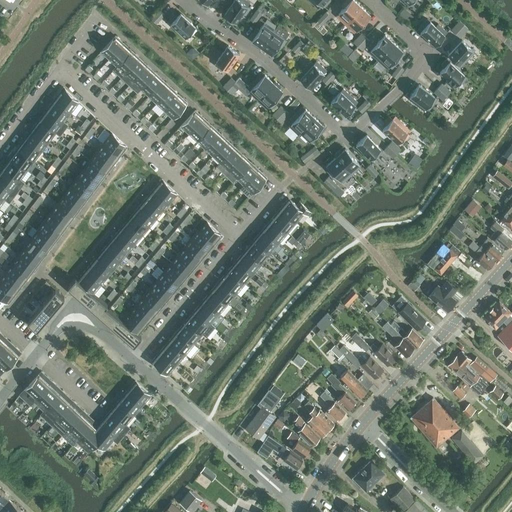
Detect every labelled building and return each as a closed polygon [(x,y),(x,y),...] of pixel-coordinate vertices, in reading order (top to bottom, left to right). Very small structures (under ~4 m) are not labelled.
[(234,0),(224,14),(229,17),(227,20),(234,25),(242,13),(245,15),(250,8),(247,6),(250,3),(245,0),(234,0)] [(339,13),(336,16),(344,23),(345,24),(361,7),(360,6),(353,0),(345,0),(341,5),(344,8),(338,13),(339,13)] [(361,7),(345,24),(354,33),(357,30),(370,15),(361,7)] [(250,19),(254,23),(262,13),(257,10),(250,19)] [(152,20),(156,23),(164,15),(160,11),(152,20)] [(318,21),(322,25),(330,16),(326,12),(318,21)] [(168,21),(185,37),(195,27),(180,13),(177,17),(174,14),(168,21)] [(418,29),(435,45),(445,35),(447,32),(438,24),(435,26),(427,19),(418,29)] [(318,21),(314,25),(323,34),(327,30),(318,21)] [(451,30),(455,33),(464,24),(460,21),(451,30)] [(249,38),(260,46),(272,30),(263,24),(259,30),(256,28),(249,38)] [(464,24),(455,33),(459,37),(468,28),(464,24)] [(272,30),(260,46),(272,55),(279,45),(281,47),(286,40),(272,30)] [(353,42),(357,46),(366,37),(362,33),(353,42)] [(369,52),(378,60),(394,43),(385,34),(377,43),(374,40),(368,47),(371,49),(369,52)] [(101,51),(109,59),(124,43),(123,43),(122,44),(119,41),(120,40),(115,36),(101,51)] [(366,37),(357,46),(361,50),(370,41),(366,37)] [(292,49),(296,53),(304,44),(300,40),(292,49)] [(448,54),(458,64),(461,66),(475,52),(472,49),(462,40),(448,54)] [(113,70),(131,51),(131,50),(130,51),(127,48),(128,47),(124,43),(109,59),(117,66),(113,70)] [(394,43),(378,60),(386,69),(389,66),(392,68),(397,62),(395,60),(403,51),(394,43)] [(214,64),(226,73),(239,53),(228,45),(214,64)] [(190,49),(186,53),(192,59),(199,53),(194,49),(190,49)] [(121,78),(125,74),(139,58),(138,59),(135,56),(136,55),(131,51),(113,70),(121,78)] [(129,84),(129,85),(147,66),(147,65),(146,66),(143,63),(144,62),(139,58),(125,74),(132,81),(129,84)] [(440,71),(448,79),(446,82),(452,88),(454,85),(457,88),(467,77),(447,59),(441,65),(444,67),(440,71)] [(297,76),(300,78),(310,88),(326,70),(316,61),(314,63),(311,61),(297,76)] [(392,75),(396,78),(404,69),(399,65),(392,75)] [(140,88),(141,89),(155,73),(154,73),(151,70),(147,66),(129,85),(137,92),(140,88)] [(322,80),(326,84),(335,75),(331,71),(322,80)] [(248,92),(257,100),(275,81),(273,82),(262,72),(248,87),(251,89),(248,92)] [(141,89),(148,96),(163,80),(162,80),(162,81),(159,78),(159,77),(155,73),(141,89)] [(223,86),(227,90),(235,81),(231,78),(223,86)] [(148,96),(156,103),(171,88),(170,87),(170,88),(167,85),(167,84),(163,80),(148,96)] [(235,81),(227,90),(231,94),(239,85),(235,81)] [(275,81),(257,100),(266,108),(269,106),(271,108),(277,102),(275,100),(283,91),(279,88),(281,86),(275,81)] [(441,83),(438,87),(447,96),(450,92),(441,83)] [(408,98),(424,110),(426,107),(429,110),(437,99),(418,84),(410,95),(408,98)] [(58,96),(54,101),(71,113),(79,102),(63,87),(57,96),(58,96)] [(447,96),(438,87),(434,92),(443,100),(447,96)] [(156,103),(164,111),(179,95),(178,95),(174,92),(175,92),(171,88),(156,103)] [(331,101),(345,115),(355,105),(357,102),(343,88),(340,91),(331,101)] [(179,95),(164,111),(172,118),(187,103),(186,102),(185,103),(182,100),(183,99),(179,95)] [(295,98),(289,104),(294,108),(299,102),(295,98)] [(358,108),(361,112),(370,104),(366,100),(358,108)] [(51,104),(46,109),(67,125),(68,125),(64,122),(71,113),(54,101),(51,105),(51,104)] [(272,115),(276,118),(285,110),(281,106),(272,115)] [(302,106),(289,121),(291,123),(289,126),(297,133),(298,134),(314,117),(313,116),(302,106)] [(43,114),(39,119),(60,135),(67,125),(46,109),(46,110),(47,111),(44,114),(43,114)] [(181,126),(189,134),(203,118),(202,118),(199,115),(200,115),(195,110),(181,126)] [(285,110),(276,118),(280,122),(289,113),(285,110)] [(383,129),(400,145),(409,135),(407,132),(409,130),(395,116),(392,119),(390,116),(384,122),(386,125),(383,129)] [(314,117),(298,134),(298,135),(301,132),(312,143),(326,128),(323,126),(314,117)] [(189,134),(197,141),(211,126),(211,125),(210,126),(207,123),(208,122),(203,118),(189,134)] [(36,123),(32,129),(49,141),(56,132),(60,135),(39,119),(39,120),(40,120),(37,124),(36,123)] [(197,141),(205,148),(219,133),(219,132),(218,133),(215,130),(215,129),(211,126),(197,141)] [(29,133),(25,138),(42,151),(49,141),(32,129),(31,129),(32,130),(30,133),(29,133)] [(111,132),(103,143),(120,156),(121,155),(120,154),(122,151),(123,152),(127,146),(111,132)] [(205,148),(212,156),(227,140),(226,140),(223,138),(223,137),(219,133),(205,148)] [(356,144),(372,161),(383,152),(366,134),(356,144)] [(22,142),(18,148),(34,161),(42,151),(25,138),(24,139),(25,139),(22,143),(22,142)] [(217,167),(235,148),(234,147),(234,148),(230,145),(231,144),(227,140),(212,156),(220,163),(217,167)] [(392,141),(388,145),(397,153),(400,149),(392,141)] [(103,143),(97,151),(114,164),(113,163),(116,160),(117,160),(120,156),(103,143)] [(397,153),(388,145),(384,149),(393,157),(397,153)] [(14,152),(10,157),(27,170),(34,161),(18,148),(17,148),(18,149),(15,152),(14,152)] [(217,167),(225,174),(243,155),(242,155),(238,152),(239,152),(235,148),(217,167)] [(340,150),(334,155),(352,174),(361,166),(359,163),(345,148),(342,152),(340,150)] [(301,158),(304,162),(314,154),(310,150),(301,158)] [(97,151),(90,160),(107,173),(108,172),(107,172),(109,168),(110,169),(114,164),(97,151)] [(225,174),(233,182),(251,162),(250,162),(249,163),(246,160),(247,159),(243,155),(225,174)] [(352,174),(334,155),(336,157),(324,167),(332,177),(335,174),(340,180),(343,183),(352,174)] [(7,161),(3,167),(24,183),(20,179),(27,170),(10,157),(10,158),(11,159),(8,162),(7,161)] [(503,165),(511,171),(511,163),(507,159),(503,165)] [(90,160),(84,169),(101,181),(100,180),(103,177),(104,177),(107,173),(90,160)] [(240,189),(241,189),(259,170),(258,169),(257,170),(254,167),(255,166),(251,162),(233,182),(236,178),(244,185),(240,189)] [(206,163),(200,169),(204,173),(210,167),(206,163)] [(366,168),(374,177),(378,173),(370,164),(366,168)] [(0,171),(0,179),(17,192),(24,183),(3,167),(2,168),(3,168),(1,172),(0,171)] [(84,169),(77,177),(94,190),(94,189),(96,185),(97,186),(101,181),(84,169)] [(259,170),(241,189),(249,197),(267,177),(266,177),(265,177),(262,174),(263,174),(259,170)] [(492,176),(508,188),(511,183),(511,181),(497,170),(492,176)] [(77,177),(71,186),(88,199),(88,198),(87,197),(90,194),(91,195),(94,190),(77,177)] [(324,181),(333,189),(337,185),(328,177),(324,181)] [(0,194),(9,202),(17,192),(0,179),(0,194)] [(157,187),(155,189),(170,202),(177,194),(162,179),(156,186),(157,187)] [(71,186),(64,194),(81,207),(81,206),(83,203),(84,203),(88,199),(71,186)] [(150,195),(148,197),(163,210),(170,202),(155,189),(154,190),(153,190),(149,194),(150,195)] [(341,196),(351,206),(356,200),(346,191),(341,196)] [(0,206),(5,199),(9,202),(0,194),(0,206)] [(64,194),(58,203),(75,216),(75,215),(74,215),(77,211),(78,212),(81,207),(64,194)] [(143,203),(141,206),(156,219),(163,210),(148,197),(147,198),(146,198),(142,203),(143,203)] [(283,205),(280,209),(296,222),(305,212),(289,198),(288,199),(289,200),(284,205),(283,205)] [(464,209),(472,216),(481,206),(473,199),(464,209)] [(58,203),(51,212),(68,224),(68,223),(70,220),(71,220),(75,216),(58,203)] [(136,212),(134,214),(149,227),(156,219),(141,206),(140,207),(139,206),(135,211),(136,212)] [(275,215),(271,219),(288,233),(296,222),(280,209),(279,209),(280,210),(276,215),(275,215)] [(511,214),(507,210),(503,215),(500,213),(497,216),(500,219),(511,228),(511,214)] [(51,212),(44,220),(61,233),(62,233),(61,232),(64,229),(68,224),(51,212)] [(129,220),(127,222),(142,235),(149,227),(134,214),(133,215),(132,214),(128,219),(129,220)] [(203,217),(195,226),(215,243),(216,242),(215,242),(218,239),(222,235),(203,217)] [(457,218),(453,224),(461,231),(465,226),(457,219),(457,218)] [(266,225),(263,229),(279,243),(288,233),(271,219),(271,220),(267,225),(266,225)] [(44,220),(38,229),(55,242),(55,241),(57,237),(58,238),(61,233),(44,220)] [(490,227),(495,231),(491,236),(494,239),(505,249),(511,240),(511,239),(502,231),(504,228),(496,221),(490,227)] [(122,228),(120,230),(136,244),(142,235),(127,222),(126,223),(125,223),(121,228),(122,228)] [(451,228),(449,229),(450,229),(454,233),(458,228),(453,224),(451,228)] [(199,230),(192,238),(208,251),(209,251),(208,250),(211,247),(215,243),(195,226),(199,230)] [(38,229),(31,238),(48,250),(49,250),(48,249),(51,246),(55,242),(38,229)] [(258,235),(254,239),(271,253),(279,243),(263,229),(262,230),(263,230),(259,236),(258,235)] [(115,237),(113,239),(128,252),(136,244),(120,230),(119,231),(118,231),(114,236),(115,237)] [(304,230),(296,239),(301,243),(302,244),(305,241),(304,240),(309,233),(304,230)] [(31,238),(25,246),(42,259),(42,258),(44,254),(45,255),(48,250),(31,238)] [(192,238),(185,246),(201,260),(202,259),(201,258),(204,255),(204,256),(208,251),(192,238)] [(487,238),(480,247),(495,260),(503,251),(487,238)] [(108,245),(106,247),(122,260),(128,252),(113,239),(112,240),(111,239),(107,244),(108,245)] [(249,245),(246,249),(262,263),(271,253),(254,239),(254,240),(250,246),(249,245)] [(495,260),(480,247),(472,241),(468,246),(480,255),(477,259),(488,269),(495,260)] [(437,249),(426,262),(430,265),(433,268),(441,274),(457,255),(460,251),(452,244),(450,248),(443,243),(438,250),(437,249)] [(25,246),(18,255),(35,268),(36,267),(35,266),(38,263),(38,264),(42,259),(25,246)] [(185,246),(178,254),(194,268),(195,267),(194,267),(197,263),(197,264),(201,260),(185,246)] [(101,253),(99,255),(115,269),(122,260),(106,247),(105,248),(104,247),(100,252),(101,253)] [(241,255),(237,259),(253,273),(262,263),(246,249),(245,250),(246,251),(241,256),(241,255)] [(178,254),(171,262),(187,276),(188,276),(187,275),(190,272),(191,272),(194,268),(178,254)] [(18,255),(12,263),(29,276),(29,275),(31,272),(32,272),(35,268),(18,255)] [(94,261),(92,264),(108,277),(115,269),(99,255),(98,256),(97,256),(93,261),(94,261)] [(232,265),(229,269),(245,283),(253,273),(237,259),(237,260),(237,261),(233,266),(232,265)] [(466,259),(462,263),(468,268),(471,264),(466,259)] [(171,262),(164,271),(180,284),(181,284),(180,283),(183,280),(184,280),(187,276),(171,262)] [(12,263),(5,272),(22,285),(23,284),(22,284),(25,280),(25,281),(29,276),(12,263)] [(87,270),(85,272),(101,285),(108,277),(92,264),(91,265),(90,264),(86,269),(87,270)] [(260,267),(263,278),(272,276),(269,265),(260,267)] [(224,275),(220,280),(236,293),(245,283),(229,269),(228,270),(229,271),(224,276),(224,275)] [(164,271),(157,279),(173,293),(174,292),(173,291),(176,288),(177,289),(180,284),(164,271)] [(5,272),(0,279),(0,281),(15,293),(18,289),(19,290),(22,285),(5,272)] [(78,280),(77,279),(94,293),(101,285),(85,272),(84,273),(83,272),(79,277),(80,278),(78,280)] [(262,292),(270,287),(260,275),(253,280),(262,292)] [(68,286),(89,305),(99,315),(101,316),(102,317),(111,325),(134,345),(141,336),(122,320),(122,321),(118,317),(109,309),(108,308),(106,306),(108,305),(97,296),(94,293),(77,279),(75,277),(68,286)] [(157,279),(150,287),(166,301),(167,300),(166,300),(169,296),(170,297),(173,293),(157,279)] [(215,285),(212,290),(228,303),(236,293),(220,280),(220,281),(216,286),(215,285)] [(457,289),(447,280),(441,287),(438,285),(429,296),(446,311),(456,299),(451,296),(457,289)] [(15,293),(0,281),(0,295),(8,303),(13,298),(12,297),(15,293)] [(150,287),(143,296),(159,309),(160,309),(159,308),(162,305),(163,305),(166,301),(150,287)] [(28,322),(36,330),(64,297),(55,289),(28,322)] [(207,296),(203,300),(219,313),(228,303),(212,290),(211,290),(212,291),(207,296)] [(350,304),(358,295),(353,290),(351,292),(342,302),(347,306),(350,304)] [(369,292),(364,296),(371,303),(376,299),(369,292)] [(143,296),(136,304),(152,317),(153,317),(152,316),(155,313),(156,314),(159,309),(143,296)] [(383,299),(374,307),(378,312),(387,303),(383,299)] [(198,306),(195,310),(211,324),(219,313),(203,300),(203,301),(199,306),(198,306)] [(511,310),(511,312),(499,300),(483,316),(495,328),(503,321),(507,325),(497,335),(511,349),(511,310)] [(426,319),(408,302),(398,312),(416,329),(426,319)] [(136,304),(129,312),(146,326),(146,325),(145,325),(148,321),(149,322),(152,317),(136,304)] [(373,308),(368,312),(375,318),(379,314),(373,308)] [(190,316),(186,320),(202,334),(211,324),(195,310),(194,311),(195,311),(190,317),(190,316)] [(129,312),(122,320),(141,336),(138,333),(141,330),(142,330),(146,326),(129,312)] [(181,326),(178,330),(194,344),(202,334),(186,320),(186,321),(182,327),(181,326)] [(414,347),(397,331),(388,321),(383,326),(399,341),(395,345),(405,356),(414,347)] [(401,328),(397,331),(414,347),(422,339),(412,328),(407,333),(401,328)] [(320,329),(316,333),(321,338),(325,334),(320,329)] [(173,336),(169,340),(185,354),(194,344),(178,330),(177,331),(178,331),(173,337),(173,336)] [(0,353),(10,342),(8,340),(8,341),(3,336),(0,332),(0,353)] [(356,332),(352,337),(366,351),(367,349),(369,347),(370,346),(356,332)] [(164,346),(161,350),(177,364),(185,354),(169,340),(169,341),(169,342),(165,347),(164,346)] [(10,342),(0,353),(0,375),(21,352),(19,350),(18,351),(13,346),(14,345),(10,342)] [(370,346),(369,347),(375,352),(374,352),(387,365),(395,356),(383,343),(378,348),(373,343),(370,346)] [(335,344),(331,349),(339,357),(340,357),(343,353),(339,349),(335,344)] [(343,345),(339,349),(343,353),(346,356),(353,363),(357,367),(361,363),(362,364),(362,365),(374,377),(383,369),(370,356),(366,361),(360,355),(357,358),(343,345)] [(177,364),(161,350),(160,351),(161,352),(156,357),(156,356),(152,361),(168,374),(177,364)] [(456,355),(447,366),(455,372),(468,384),(479,394),(488,384),(479,376),(467,364),(468,362),(490,382),(496,375),(497,374),(477,356),(473,361),(471,359),(461,350),(457,356),(456,355)] [(349,386),(350,387),(358,379),(357,379),(347,369),(339,377),(345,382),(343,384),(347,388),(349,386)] [(20,395),(30,405),(52,381),(51,382),(46,377),(47,376),(42,371),(20,395)] [(332,372),(327,377),(332,383),(331,384),(341,395),(337,399),(347,409),(355,401),(345,391),(339,384),(341,382),(332,372)] [(363,373),(357,379),(358,379),(367,389),(373,383),(363,373)] [(367,389),(358,379),(350,387),(360,397),(368,389),(367,389)] [(41,415),(63,391),(62,391),(62,392),(57,387),(57,386),(52,381),(30,405),(31,405),(34,402),(44,411),(41,415)] [(127,390),(126,391),(143,405),(151,394),(135,381),(131,385),(132,386),(128,391),(127,390)] [(457,385),(452,390),(461,399),(465,393),(457,385)] [(490,391),(498,399),(503,393),(495,386),(490,391)] [(246,428),(259,438),(275,416),(270,412),(280,398),(269,389),(257,404),(261,408),(246,428)] [(324,390),(320,395),(330,406),(327,409),(337,419),(345,411),(335,401),(324,390)] [(41,415),(51,425),(73,401),(72,401),(67,397),(68,396),(63,391),(41,415)] [(118,401),(134,415),(143,405),(126,391),(123,395),(124,396),(119,401),(118,401)] [(410,417),(436,447),(442,441),(443,442),(453,433),(459,427),(445,411),(433,397),(410,417)] [(294,410),(301,403),(296,398),(289,404),(294,410)] [(51,425),(62,435),(84,411),(83,410),(83,411),(78,407),(78,406),(73,401),(51,425)] [(110,411),(109,411),(130,428),(126,425),(134,415),(118,401),(114,405),(115,406),(111,411),(110,411)] [(328,429),(334,423),(320,409),(318,410),(312,403),(307,408),(313,414),(328,429)] [(469,403),(463,410),(469,416),(476,409),(469,403)] [(283,410),(277,416),(283,422),(289,416),(283,410)] [(62,435),(73,444),(94,422),(88,416),(89,416),(84,411),(62,435)] [(107,416),(102,422),(121,438),(130,428),(109,411),(106,415),(107,416)] [(307,421),(311,425),(322,435),(328,429),(313,414),(307,421)] [(298,415),(293,421),(298,427),(300,425),(302,426),(297,431),(312,445),(320,437),(310,427),(304,421),(298,415)] [(277,419),(273,424),(279,428),(283,423),(277,419)] [(94,422),(73,444),(73,445),(76,441),(89,453),(97,443),(97,433),(99,430),(92,424),(94,422)] [(103,425),(99,430),(97,433),(97,443),(105,450),(117,435),(121,439),(121,438),(102,422),(101,423),(103,425)] [(452,438),(463,450),(463,449),(474,463),(483,455),(472,442),(461,430),(452,438)] [(291,431),(287,437),(295,443),(291,449),(303,457),(310,447),(298,439),(299,437),(291,431)] [(268,435),(257,451),(259,452),(267,458),(273,449),(278,452),(279,450),(286,456),(283,460),(296,468),(302,459),(290,450),(282,445),(268,435)] [(353,477),(352,478),(353,478),(366,491),(377,480),(378,481),(381,479),(380,478),(385,473),(372,460),(371,459),(370,460),(353,477)] [(204,467),(201,472),(211,480),(215,475),(204,467)] [(390,498),(401,511),(414,498),(403,486),(390,498)] [(198,504),(186,495),(180,502),(191,511),(198,504)] [(402,511),(428,511),(417,499),(402,511)] [(0,507),(0,511),(10,511),(17,505),(13,502),(12,504),(7,500),(0,507)] [(347,503),(342,511),(370,511),(371,511),(360,506),(358,510),(347,503)]
